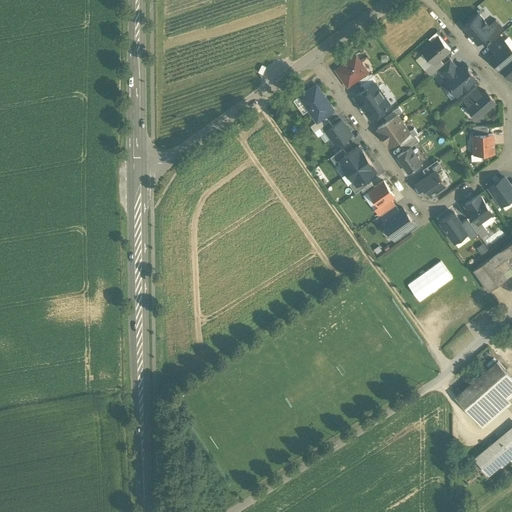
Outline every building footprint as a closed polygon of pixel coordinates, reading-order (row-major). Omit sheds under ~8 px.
[(463,26),(477,43),(486,35),(492,30),(489,25),(478,13),(463,26)] [(504,30),(495,19),(489,25),(492,30),(486,35),(491,42),(499,34),(504,30)] [(491,42),(487,44),(495,54),(507,44),(499,34),(491,42)] [(439,36),(422,51),(433,64),(439,59),(450,50),(439,36)] [(495,54),(490,58),(499,69),(501,68),(501,67),(511,57),(511,49),(507,44),(495,54)] [(367,72),(356,56),(336,70),(348,86),(357,79),(367,72)] [(511,57),(501,67),(501,68),(510,78),(511,75),(511,57)] [(443,64),(437,69),(446,80),(459,69),(450,58),(443,64)] [(439,59),(433,64),(426,70),(430,75),(437,69),(443,64),(439,59)] [(446,80),(445,81),(457,94),(475,79),(463,65),(459,69),(446,80)] [(367,72),(357,79),(361,84),(372,76),(371,74),(369,75),(367,72)] [(361,84),(357,87),(360,92),(374,82),(374,83),(376,82),(372,76),(361,84)] [(374,83),(374,82),(360,92),(354,96),(371,119),(390,105),(374,83)] [(334,110),(316,85),(299,97),(317,122),(325,116),(326,116),(334,110)] [(475,87),(463,97),(469,105),(481,95),(475,87)] [(469,105),(467,106),(476,117),(495,102),(485,91),(481,95),(469,105)] [(399,107),(394,110),(397,115),(402,112),(399,107)] [(394,110),(384,117),(387,122),(397,115),(394,110)] [(387,122),(377,129),(383,137),(403,123),(397,115),(387,122)] [(325,116),(317,122),(310,126),(314,132),(329,121),(326,116),(325,116)] [(336,146),(351,135),(341,120),(333,126),(326,131),(336,146)] [(333,126),(329,121),(314,132),(318,137),(333,126)] [(403,123),(383,137),(389,146),(399,139),(409,132),(403,123)] [(487,126),(473,127),(473,135),(488,134),(487,126)] [(417,133),(414,128),(409,132),(412,137),(413,137),(415,135),(417,133)] [(409,132),(399,139),(403,144),(412,137),(409,132)] [(473,135),(474,154),(494,153),(493,134),(488,134),(473,135)] [(403,144),(400,146),(404,151),(410,148),(419,141),(415,135),(413,137),(412,137),(403,144)] [(347,154),(339,160),(341,162),(348,172),(368,159),(363,151),(362,151),(358,146),(347,154)] [(421,164),(410,148),(404,151),(397,157),(408,173),(421,164)] [(343,149),(330,157),(336,166),(341,162),(339,160),(347,154),(343,149)] [(368,159),(348,172),(354,181),(356,184),(364,179),(375,171),(372,165),(368,159)] [(437,160),(422,170),(427,177),(435,171),(436,172),(442,167),(437,160)] [(427,177),(416,184),(424,195),(428,192),(431,196),(446,185),(436,172),(435,171),(427,177)] [(504,177),(499,181),(498,183),(496,184),(495,184),(489,188),(501,205),(511,197),(511,188),(510,185),(504,177)] [(364,179),(356,184),(354,181),(350,185),(356,193),(368,185),(364,179)] [(384,181),(369,191),(379,206),(390,199),(394,196),(384,181)] [(479,195),(465,205),(476,220),(478,224),(480,222),(492,213),(479,195)] [(379,206),(375,209),(380,215),(394,205),(390,199),(379,206)] [(394,205),(380,215),(384,221),(399,211),(395,205),(394,205)] [(384,221),(383,222),(395,239),(413,226),(410,221),(411,220),(403,208),(399,211),(384,221)] [(461,223),(454,213),(440,222),(454,242),(467,233),(468,232),(461,223)] [(471,224),(467,219),(461,223),(468,232),(467,233),(471,238),(477,234),(471,224)] [(480,222),(478,224),(476,220),(471,224),(477,234),(481,238),(488,233),(480,222)] [(511,242),(500,251),(501,251),(511,266),(511,267),(511,242)] [(511,266),(501,251),(492,258),(502,272),(511,266)] [(492,258),(491,257),(473,270),(489,291),(507,279),(502,272),(492,258)] [(507,352),(507,350),(507,347),(505,345),(503,343),(500,343),(498,343),(496,345),(494,347),(494,350),(494,352),(496,354),(498,356),(500,356),(503,356),(505,354),(507,352)] [(511,393),(511,378),(498,362),(457,398),(482,427),(496,414),(493,410),(511,393)] [(511,441),(506,434),(490,448),(489,447),(475,459),(488,474),(500,464),(501,465),(510,458),(508,456),(511,452),(511,441)] [(464,498),(455,499),(457,510),(466,508),(464,498)]
